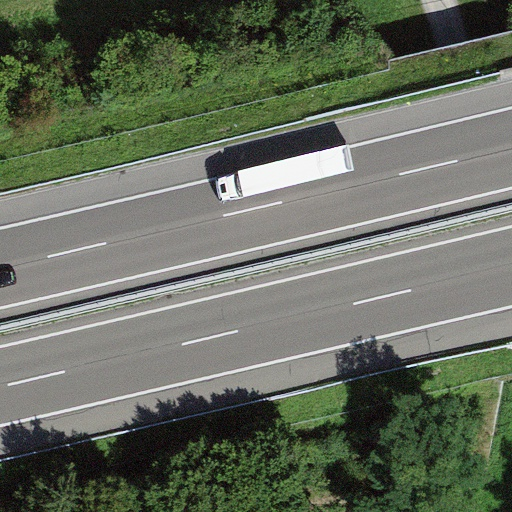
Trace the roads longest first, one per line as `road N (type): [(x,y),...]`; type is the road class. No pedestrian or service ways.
road 1 (motorway): [(511,148),(0,268)]
road 2 (motorway): [(0,388),(511,269)]
road 3 (track): [(511,187),(448,0)]
